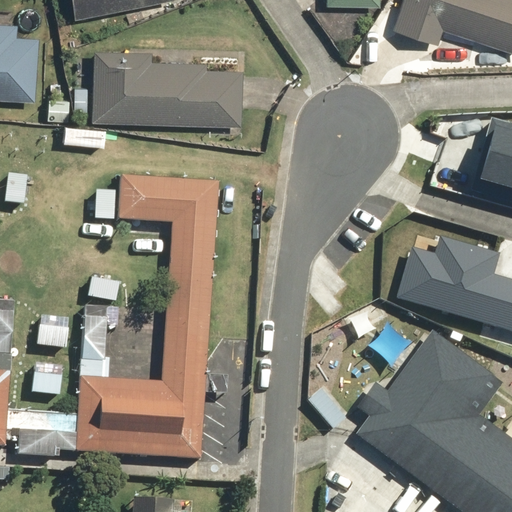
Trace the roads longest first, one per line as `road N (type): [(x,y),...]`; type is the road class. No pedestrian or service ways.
road 1 (residential): [(348,131),(298,242),(280,511)]
road 2 (unknown): [(324,173),(511,223)]
road 3 (residential): [(348,131),(433,96),(511,94)]
road 4 (residential): [(348,131),(277,0)]
